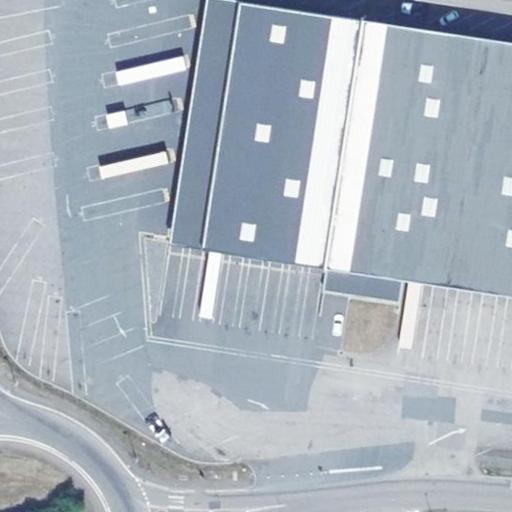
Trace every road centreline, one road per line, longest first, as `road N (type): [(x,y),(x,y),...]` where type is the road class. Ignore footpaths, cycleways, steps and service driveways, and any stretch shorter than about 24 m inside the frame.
road 1 (unclassified): [(511,497),(387,491),(277,504)]
road 2 (unclassified): [(277,504),(116,488)]
road 3 (secondary): [(116,488),(73,442),(13,420)]
